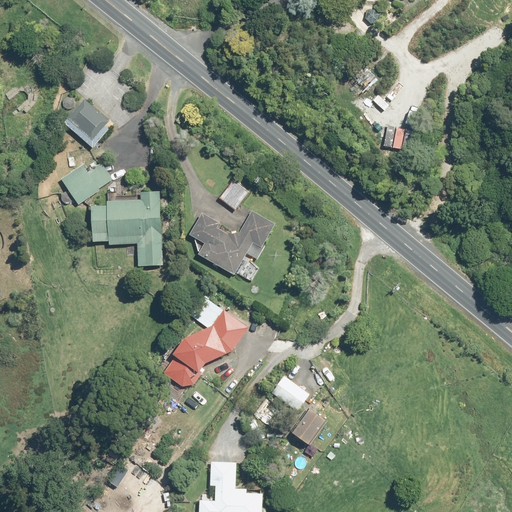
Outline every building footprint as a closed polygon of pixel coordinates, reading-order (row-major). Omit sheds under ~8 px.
[(436,18),(429,10),(418,19),(425,27),(436,18)] [(381,93),(374,100),(386,112),(393,105),(381,93)] [(87,100),(67,123),(94,148),(115,125),(87,100)] [(407,126),(389,125),(388,148),(396,148),(397,138),(406,138),(407,126)] [(84,165),(64,180),(82,205),(115,181),(103,164),(90,173),(84,165)] [(236,209),(248,193),(233,183),(221,199),(236,209)] [(112,241),(112,245),(140,245),(140,265),(164,265),(164,238),(167,238),(167,199),(163,199),(163,192),(144,192),(144,200),(112,199),(112,207),(95,207),(95,241),(112,241)] [(207,245),(201,254),(237,276),(249,255),(256,259),(276,226),(252,211),(237,235),(205,216),(192,236),(207,245)] [(213,329),(190,339),(168,372),(193,389),(210,363),(234,350),(250,326),(226,310),(213,329)] [(284,376),(273,392),(301,411),(312,395),(284,376)] [(270,398),(256,412),(268,423),(281,409),(270,398)] [(314,444),(331,421),(313,408),(296,431),(314,444)] [(264,511),(265,494),(248,493),(248,488),(239,488),(239,462),(212,461),(212,487),(219,487),(218,500),(201,500),(201,511),(264,511)]
